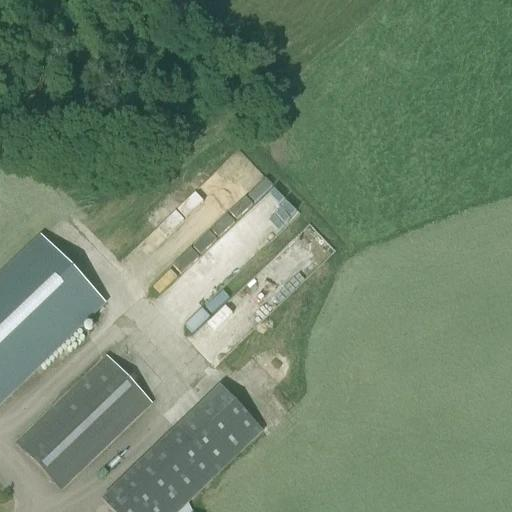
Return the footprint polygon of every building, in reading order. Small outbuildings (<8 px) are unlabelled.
[(240,152),(150,235),(171,257),(261,175),(240,152)] [(260,252),(301,217),(276,188),(219,238),(212,230),(182,256),(210,289),(257,248),(260,252)] [(0,404),(2,403),(105,305),(41,238),(0,277),(0,404)] [(60,492),(75,477),(150,403),(104,357),(15,446),(60,492)] [(180,511),(262,434),(220,389),(102,503),(110,511),(180,511)]
